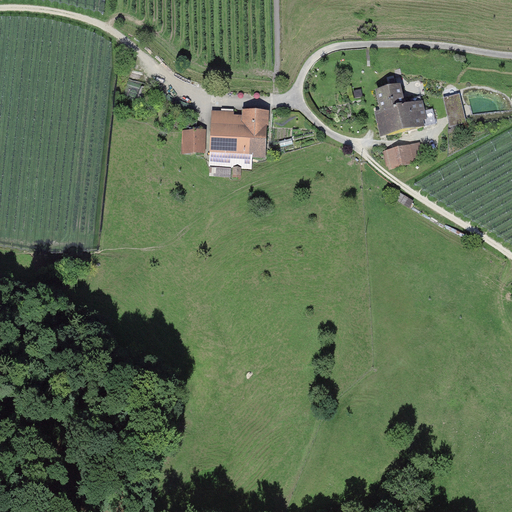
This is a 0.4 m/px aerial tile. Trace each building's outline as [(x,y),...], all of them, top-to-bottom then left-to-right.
[(402,85),(376,92),(381,111),(376,112),(382,137),(425,127),(424,121),(428,120),(424,101),(406,105),(402,85)] [(460,96),(444,100),(451,127),(467,124),(460,96)] [(242,116),(213,115),(210,168),(252,170),(252,158),(267,159),(269,113),(242,112),(242,116)] [(208,133),(182,133),(183,155),(208,155),(208,133)] [(415,146),(384,153),(389,171),(419,164),(415,146)]
